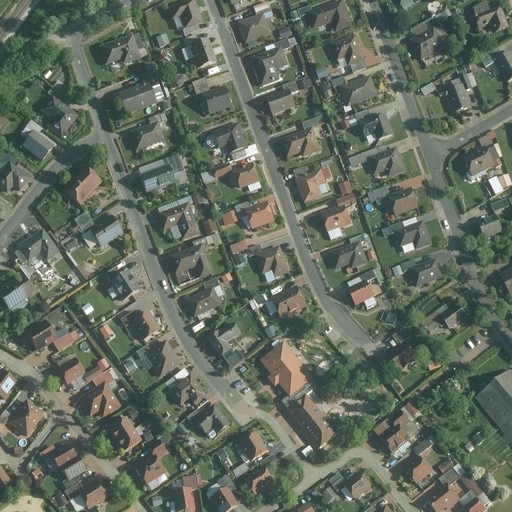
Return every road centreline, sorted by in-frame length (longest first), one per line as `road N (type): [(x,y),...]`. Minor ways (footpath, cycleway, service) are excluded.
road 1 (residential): [(107,138),(179,325),(214,379),(272,422),(316,478)]
road 2 (residential): [(212,0),(313,273),(329,306),(362,341)]
road 3 (residential): [(0,354),(44,389),(144,511)]
road 4 (residential): [(139,0),(68,37),(107,138)]
road 5 (residential): [(431,156),(493,315)]
road 6 (residential): [(375,0),(431,156)]
road 7 (residential): [(107,138),(47,181),(0,242)]
road 8 (residential): [(316,478),(366,457),(415,511)]
